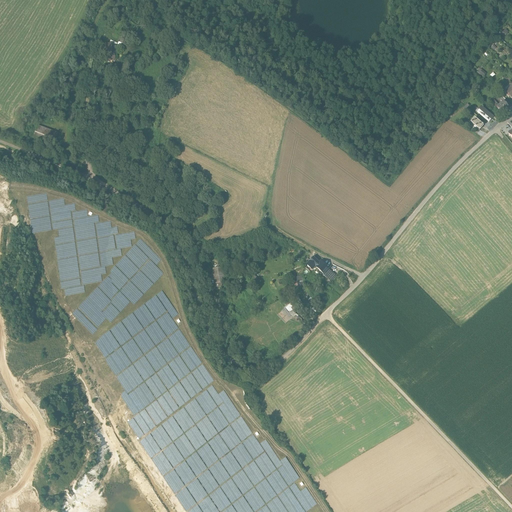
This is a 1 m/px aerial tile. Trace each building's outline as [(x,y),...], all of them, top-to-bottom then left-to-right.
[(506,50),(511,45),(506,40),(501,45),(506,50)] [(102,52),(106,65),(116,62),(115,57),(112,57),(110,50),(102,52)] [(503,114),(497,120),(503,126),(509,121),(503,114)] [(494,130),(482,120),(480,123),(478,125),(490,135),(491,132),(492,132),(494,130)] [(484,138),(475,130),(471,135),(480,142),(484,138)] [(42,134),(39,141),(52,146),(55,138),(42,134)] [(322,274),(315,269),(312,272),(322,281),(323,282),(325,279),(329,275),(327,274),(325,276),(322,274)] [(225,275),(215,277),(218,293),(228,292),(225,275)] [(326,285),(325,286),(333,292),(338,286),(330,280),(328,282),(326,285)] [(253,282),(249,289),(256,293),(260,285),(253,282)] [(288,315),(285,321),(291,324),(294,318),(288,315)]
